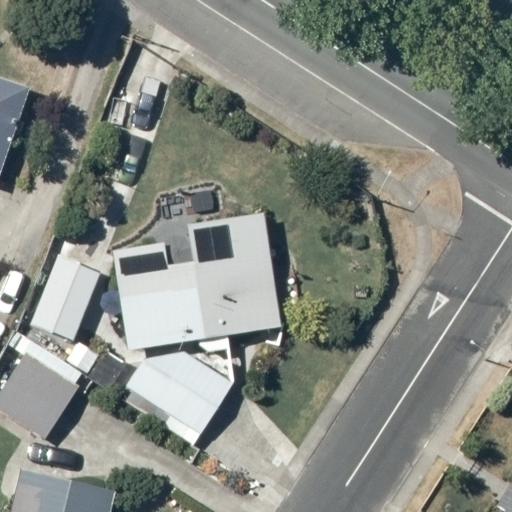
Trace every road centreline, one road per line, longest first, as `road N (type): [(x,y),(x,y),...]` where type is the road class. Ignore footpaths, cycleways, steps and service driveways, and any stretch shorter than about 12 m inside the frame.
road 1 (residential): [(511,234),(321,511)]
road 2 (tertiary): [(258,0),(511,164)]
